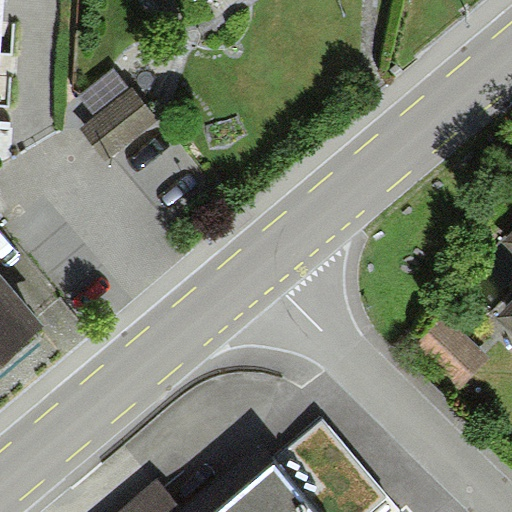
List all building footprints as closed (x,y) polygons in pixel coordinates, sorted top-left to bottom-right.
[(131,89),(82,123),(102,151),(151,117),(131,89)] [(511,222),(501,234),(511,244),(511,280),(498,294),(511,307),(511,222)] [(0,277),(0,362),(42,327),(0,277)] [(441,313),(412,341),(453,382),(482,353),(441,313)] [(321,511),(263,443),(183,510),(158,481),(120,511),(321,511)]
